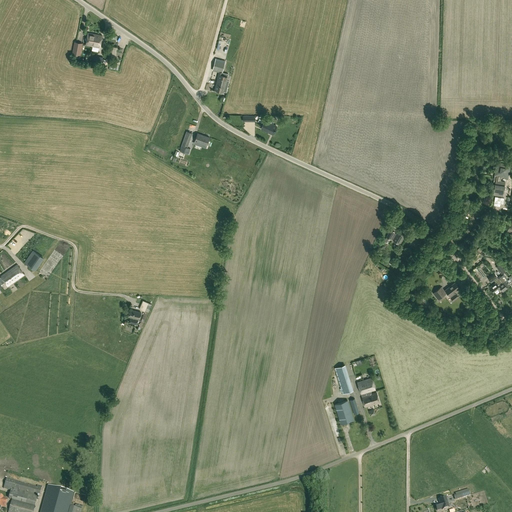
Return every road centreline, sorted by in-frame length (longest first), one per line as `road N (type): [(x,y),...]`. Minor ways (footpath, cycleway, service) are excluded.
road 1 (unclassified): [(511,333),(420,223),(236,134),(197,98)]
road 2 (unclassified): [(177,511),(293,483),(511,388)]
road 3 (unclassified): [(77,0),(169,65),(197,98)]
